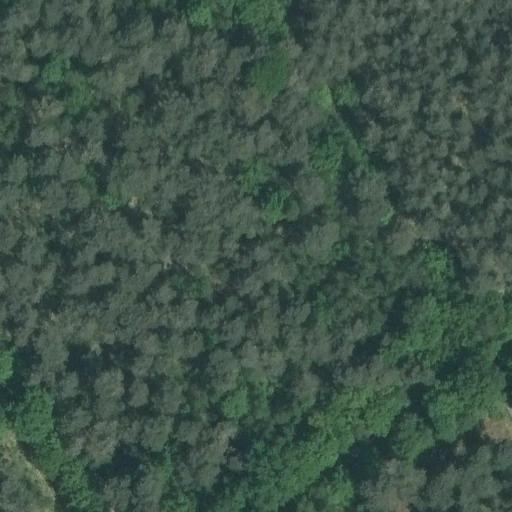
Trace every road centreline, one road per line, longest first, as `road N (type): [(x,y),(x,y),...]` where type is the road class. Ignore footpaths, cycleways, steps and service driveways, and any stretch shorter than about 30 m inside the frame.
road 1 (track): [(321,83),(430,248)]
road 2 (track): [(0,394),(70,511)]
road 3 (track): [(430,248),(498,361)]
